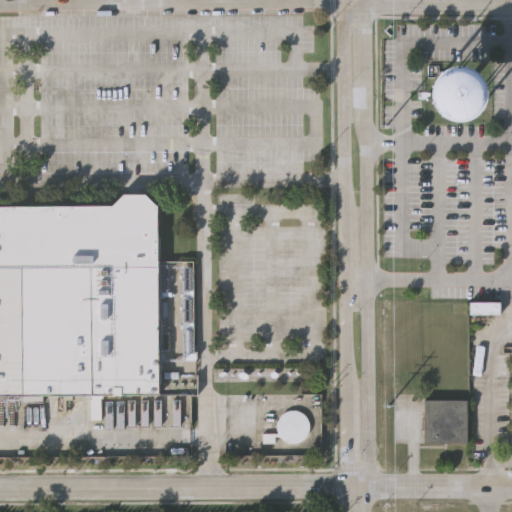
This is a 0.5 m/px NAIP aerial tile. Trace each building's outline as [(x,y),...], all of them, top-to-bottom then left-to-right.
[(440,72),(445,68),(451,66),(462,64),(469,66),(476,70),(482,76),(485,84),(486,94),(486,99),(482,107),(477,113),(473,115),(470,117),(461,119),(452,119),(447,117),(439,111),(434,103),(432,98),(432,90),(433,84),(437,76),(440,72)] [(145,192),(157,204),(159,204),(159,261),(193,261),(194,360),(160,360),(160,393),(0,394),(0,205),(113,205),(124,192),(145,192)] [(500,313),(470,313),(470,300),(500,300),(500,313)] [(467,442),(425,441),(425,398),(467,398),(467,442)] [(291,407),(297,409),(303,413),(307,419),(307,426),(305,433),(300,438),(293,441),(286,441),(280,438),(275,432),(273,426),(274,418),(278,412),(284,408),(291,407)]
